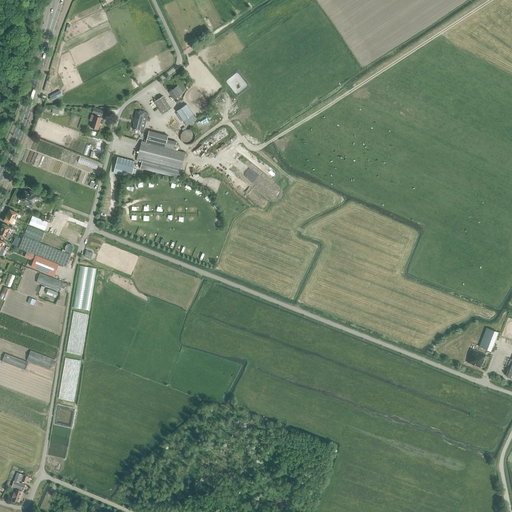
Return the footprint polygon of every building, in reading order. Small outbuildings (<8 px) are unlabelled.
[(169,92),(174,99),(182,93),(177,86),(169,92)] [(59,90),(49,96),(52,101),(53,100),(62,95),(60,91),(60,90),(59,90)] [(154,102),(162,114),(171,108),(163,96),(161,97),(154,102)] [(193,114),(187,104),(186,104),(177,110),(176,111),(183,121),(193,114)] [(58,114),(60,107),(55,106),(54,110),(53,109),(52,113),(58,114)] [(101,115),(102,115),(103,110),(93,107),(93,108),(92,112),(95,113),(95,115),(100,117),(101,115)] [(91,127),(98,129),(101,117),(100,117),(95,115),(94,115),(92,114),(90,121),(92,122),(91,127)] [(132,128),(143,131),(145,123),(142,122),(142,119),(146,120),(147,117),(137,114),(136,117),(135,117),(132,128)] [(146,142),(141,141),(136,160),(142,162),(140,168),(179,178),(180,172),(185,152),(175,149),(177,142),(167,139),(168,135),(149,130),(146,142)] [(195,137),(195,136),(194,135),(194,134),(194,133),(193,132),(192,131),(191,130),(189,130),(188,130),(187,130),(185,130),(184,131),(183,131),(182,132),(182,134),(181,135),(181,136),(181,138),(182,139),(182,140),(183,141),(184,142),(185,142),(187,143),(188,143),(189,143),(190,143),(191,142),(192,141),(193,140),(194,139),(194,138),(195,137)] [(131,177),(132,174),(135,175),(137,169),(134,168),(135,161),(117,156),(113,172),(131,177)] [(26,202),(26,204),(31,206),(32,204),(31,204),(32,204),(35,198),(39,200),(41,196),(36,193),(35,193),(29,190),(29,192),(25,190),(23,195),(22,195),(20,195),(19,197),(19,199),(26,202)] [(18,213),(10,209),(7,214),(16,219),(19,214),(18,214),(18,213)] [(6,215),(4,220),(13,224),(12,225),(19,228),(20,226),(19,225),(14,223),(16,219),(7,214),(7,215),(6,215)] [(48,222),(32,215),(28,223),(45,230),(48,222)] [(11,227),(3,223),(0,229),(10,233),(12,229),(16,231),(18,228),(19,229),(19,228),(12,225),(11,228),(11,227)] [(44,232),(27,225),(24,235),(40,241),(44,232)] [(0,229),(0,235),(6,238),(7,239),(10,233),(0,229)] [(19,248),(35,255),(59,264),(66,267),(71,255),(24,236),(19,248)] [(90,259),(92,252),(86,250),(84,257),(90,259)] [(23,264),(26,256),(15,251),(12,259),(23,264)] [(54,275),(59,264),(35,255),(31,266),(54,275)] [(9,273),(5,285),(10,287),(15,275),(9,273)] [(63,282),(40,273),(36,282),(60,291),(63,282)] [(9,288),(4,287),(0,297),(5,300),(9,288)] [(46,294),(56,297),(58,292),(48,288),(46,294)] [(479,346),(487,349),(491,351),(498,331),(486,327),(479,346)] [(50,369),(54,359),(30,350),(27,360),(50,369)] [(472,350),(467,362),(480,367),(481,364),(482,364),(485,355),(472,350)] [(25,370),(28,362),(5,353),(2,361),(25,370)] [(11,486),(23,490),(26,484),(19,482),(20,479),(22,479),(21,480),(26,482),(28,476),(17,472),(14,481),(13,481),(11,486)] [(13,498),(12,500),(19,502),(23,491),(16,488),(15,492),(14,492),(12,497),(13,498)]
